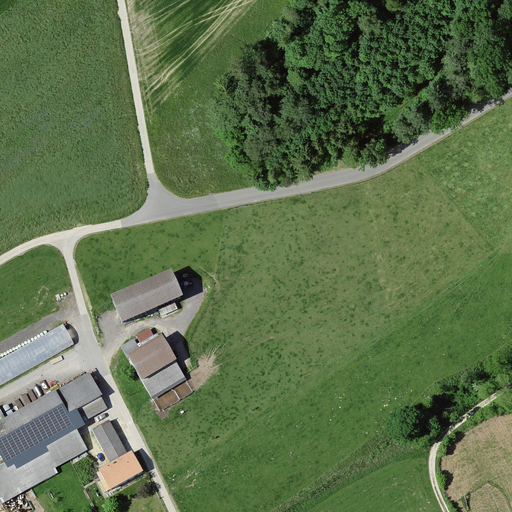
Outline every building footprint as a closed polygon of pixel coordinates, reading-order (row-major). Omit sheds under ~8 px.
[(180,297),(170,274),(113,299),(123,322),(180,297)] [(0,384),(73,344),(63,325),(0,359),(0,384)] [(186,379),(163,338),(141,350),(129,358),(153,398),(186,379)] [(129,358),(141,350),(134,339),(122,346),(129,358)] [(105,407),(89,375),(0,421),(0,450),(8,466),(0,470),(0,501),(53,473),(50,467),(84,450),(71,425),(105,407)] [(128,455),(109,422),(93,431),(112,463),(128,455)] [(112,463),(101,470),(112,489),(142,472),(131,453),(128,455),(112,463)]
